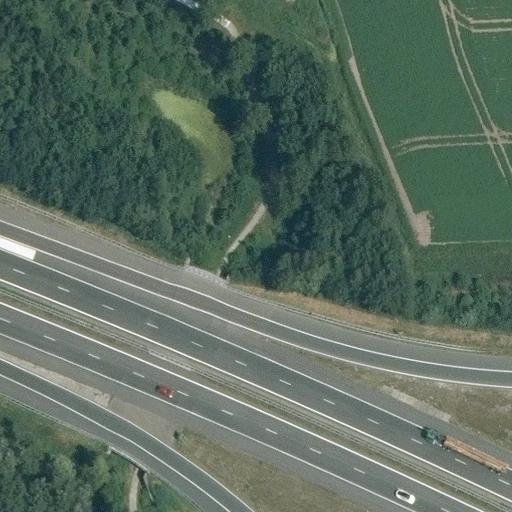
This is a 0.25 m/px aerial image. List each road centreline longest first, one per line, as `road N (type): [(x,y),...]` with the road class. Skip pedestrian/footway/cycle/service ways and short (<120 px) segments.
road 1 (motorway): [(511,487),(273,375),(0,265)]
road 2 (motorway): [(511,380),(310,344),(0,229)]
road 3 (motorway): [(0,319),(252,421),(446,511)]
road 4 (motorway): [(0,368),(204,480),(240,511)]
